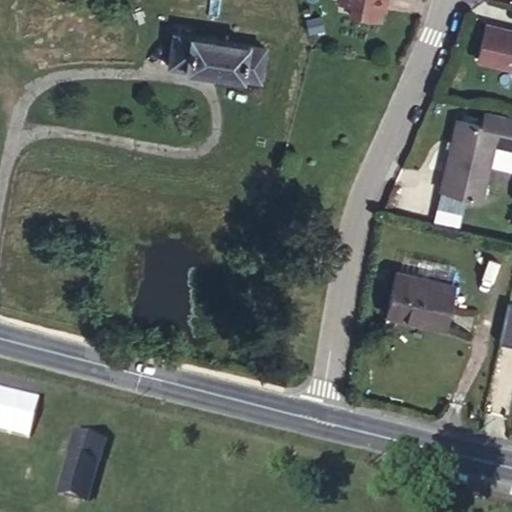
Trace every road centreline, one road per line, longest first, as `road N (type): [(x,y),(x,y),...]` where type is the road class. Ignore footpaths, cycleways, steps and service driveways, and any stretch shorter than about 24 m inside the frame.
road 1 (residential): [(318,417),(363,214),(444,0)]
road 2 (tertiary): [(318,417),(0,338)]
road 3 (tertiary): [(511,463),(318,417)]
road 4 (unknown): [(0,255),(26,134)]
